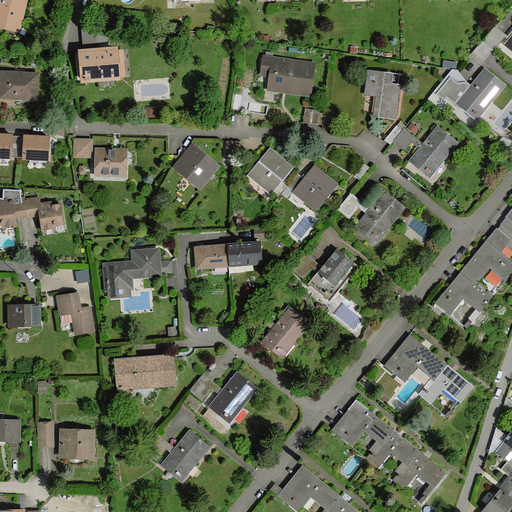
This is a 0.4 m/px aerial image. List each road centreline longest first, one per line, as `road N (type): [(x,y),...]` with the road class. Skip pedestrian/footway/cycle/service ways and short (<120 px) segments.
road 1 (residential): [(463,232),(356,140),(76,126),(64,53),(78,0)]
road 2 (residential): [(463,232),(319,414)]
road 3 (residential): [(319,414),(227,338),(189,330),(182,258)]
road 4 (residential): [(511,353),(461,511)]
road 5 (unknown): [(308,277),(339,245),(408,301)]
road 6 (residential): [(319,414),(236,511)]
